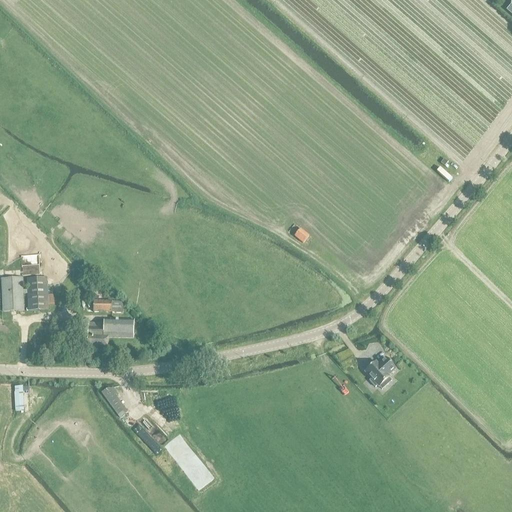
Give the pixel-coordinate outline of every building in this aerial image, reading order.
[(295,236),(303,244),(309,237),(300,230),(295,236)] [(54,295),(48,295),(47,278),(26,279),(28,311),(48,310),(48,306),(54,306),(54,295)] [(2,280),(3,313),(24,312),(22,279),(2,280)] [(85,312),(117,314),(118,304),(86,301),(85,312)] [(134,339),(134,321),(104,320),(103,324),(89,324),(89,327),(88,327),(88,348),(108,348),(109,339),(134,339)] [(365,373),(371,379),(370,381),(375,387),(377,386),(379,388),(390,377),(389,376),(396,369),(386,358),(379,365),(376,362),(365,373)] [(14,387),(15,412),(24,412),(23,387),(14,387)] [(101,393),(119,419),(125,415),(107,389),(101,393)]
